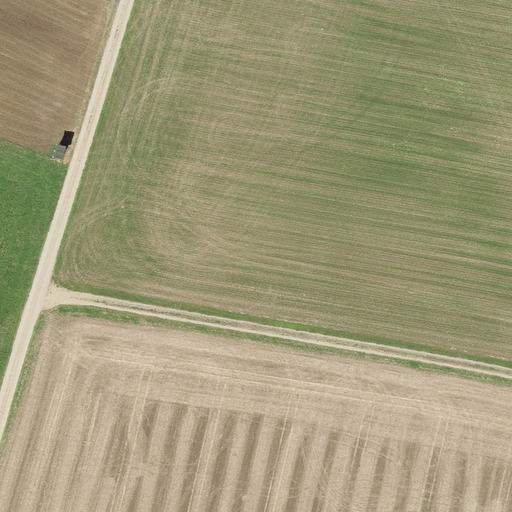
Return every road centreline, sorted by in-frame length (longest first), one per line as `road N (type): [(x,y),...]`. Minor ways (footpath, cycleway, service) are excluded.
road 1 (track): [(511,375),(34,294)]
road 2 (track): [(121,0),(0,412)]
